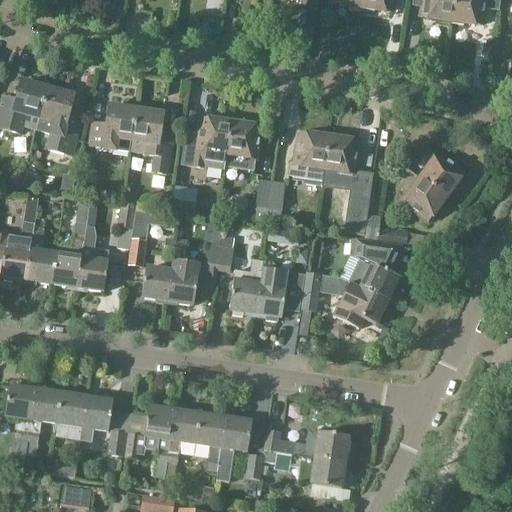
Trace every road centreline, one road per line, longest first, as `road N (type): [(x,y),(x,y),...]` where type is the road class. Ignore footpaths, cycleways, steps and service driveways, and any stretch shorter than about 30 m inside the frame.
road 1 (residential): [(0,19),(112,52),(425,96),(511,125)]
road 2 (residential): [(0,335),(427,405)]
road 3 (residential): [(427,405),(511,220)]
road 4 (track): [(433,511),(494,381)]
